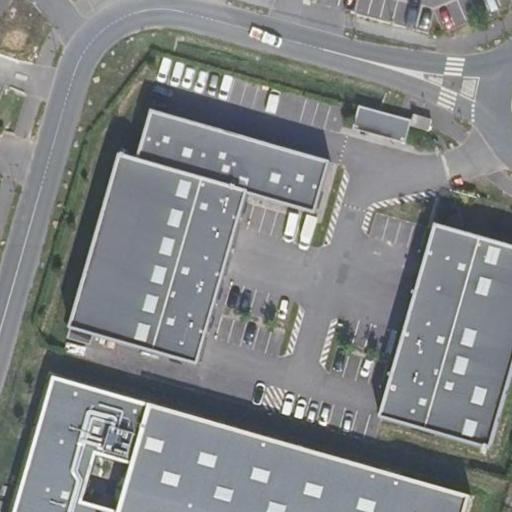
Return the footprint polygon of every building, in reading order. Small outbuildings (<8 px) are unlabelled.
[(358,105),(351,128),(402,142),(407,123),(408,119),(358,105)] [(308,206),(322,156),(144,106),(130,156),(115,152),(67,324),(189,359),(238,186),(308,206)] [(428,118),(410,113),(408,119),(407,123),(425,129),(428,118)] [(511,332),(511,244),(427,220),(372,413),(482,443),(511,332)] [(52,378),(14,511),(465,511),(469,499),(52,378)]
